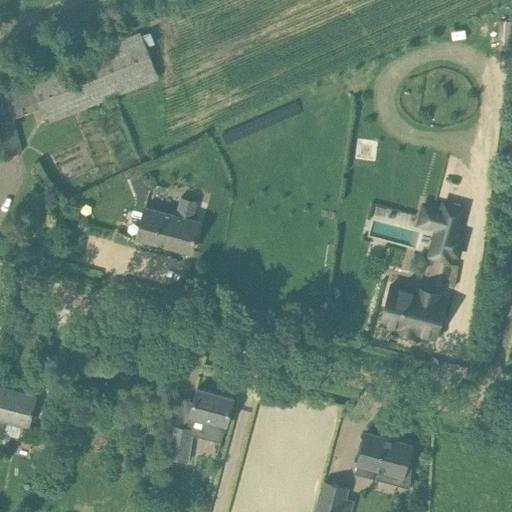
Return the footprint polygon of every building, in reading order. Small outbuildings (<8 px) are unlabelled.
[(139,30),(30,74),(41,108),(46,123),(159,77),(139,30)] [(414,68),(432,55),(425,46),(408,60),(414,68)] [(0,86),(0,156),(21,151),(4,85),(0,86)] [(297,96),(286,101),(295,120),(305,116),(297,96)] [(222,181),(299,154),(285,116),(209,143),(222,181)] [(142,172),(130,176),(135,188),(146,183),(142,172)] [(144,207),(136,236),(191,250),(198,221),(193,220),(198,200),(181,196),(176,215),(144,207)] [(453,240),(461,242),(463,236),(456,234),(462,211),(463,207),(444,202),(442,209),(424,204),(419,223),(421,224),(437,228),(436,229),(437,229),(435,235),(453,239),(453,240)] [(391,285),(381,322),(401,328),(400,331),(415,335),(416,331),(436,337),(446,300),(438,298),(439,292),(420,287),(418,292),(391,285)] [(28,426),(36,397),(0,387),(0,445),(1,446),(8,420),(28,426)] [(168,458),(188,461),(192,436),(192,434),(212,439),(221,441),(225,424),(226,424),(228,416),(233,397),(197,387),(192,407),(190,414),(187,427),(173,425),(168,458)] [(361,438),(356,455),(359,456),(357,462),(376,468),(373,477),(410,487),(411,462),(407,461),(412,444),(365,432),(363,439),(361,438)] [(344,502),(346,491),(323,486),(316,511),(349,511),(351,504),(344,502)]
